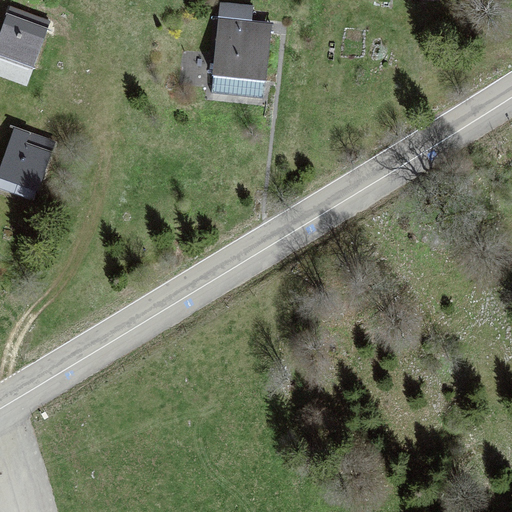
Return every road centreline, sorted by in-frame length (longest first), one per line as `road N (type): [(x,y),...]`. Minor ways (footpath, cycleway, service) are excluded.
road 1 (tertiary): [(511,83),(0,395)]
road 2 (track): [(4,392),(14,338),(73,263)]
